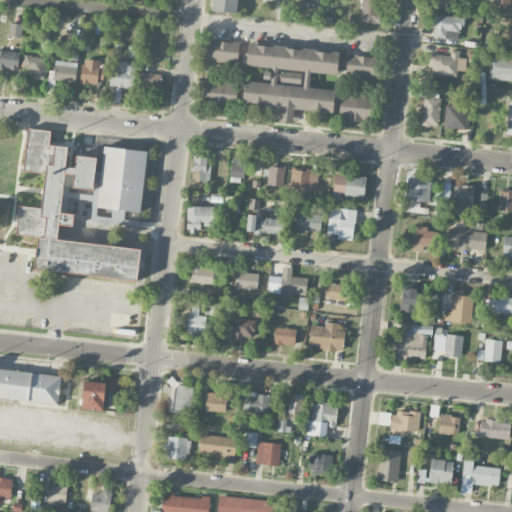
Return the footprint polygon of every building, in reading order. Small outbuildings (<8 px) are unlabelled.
[(236,13),(237,0),(212,0),(211,10),(236,13)] [(362,0),(359,20),(378,23),(381,0),(362,0)] [(462,18),(435,13),(431,36),(458,40),(462,18)] [(22,37),(22,23),(9,23),(8,36),(22,37)] [(241,43),(208,39),(206,59),(238,63),(241,43)] [(339,53),(248,43),(246,66),(264,68),(263,82),(244,80),(242,102),(280,106),(279,121),(292,123),(294,108),(333,112),(335,90),(309,87),(310,72),(337,74),(339,53)] [(0,68),(18,69),(19,51),(0,50),(0,68)] [(428,73),(457,76),(458,71),(465,71),(466,58),(459,58),(459,50),(451,50),(450,55),(430,53),(428,73)] [(345,73),(375,78),(378,58),(348,54),(345,73)] [(47,57),(25,55),(23,76),(45,79),(47,57)] [(81,81),(103,83),(104,68),(99,68),(100,60),(83,58),(81,81)] [(511,59),(490,59),(489,79),(511,80),(511,59)] [(54,94),(55,81),(76,82),(77,62),(55,61),(54,70),(49,70),(47,93),(54,94)] [(134,62),(112,61),(111,87),(133,88),(134,62)] [(138,89),(160,90),(161,73),(139,72),(138,89)] [(237,82),(203,80),(202,102),(235,103),(237,82)] [(339,120),(371,121),(372,96),(339,95),(339,120)] [(422,125),(438,126),(440,98),(423,97),(422,125)] [(462,105),(463,98),(447,98),(446,128),(469,129),(469,105),(462,105)] [(137,280),(140,248),(57,240),(59,224),(73,225),(74,214),(62,212),(65,187),(93,190),(96,157),(76,155),(74,168),(66,167),(68,146),(49,144),(51,131),(27,128),(23,171),(44,173),(40,208),(18,206),(15,234),(38,236),(34,269),(137,280)] [(98,208),(142,212),(146,150),(102,147),(98,208)] [(210,181),(210,165),(206,165),(207,154),(193,153),(192,180),(210,181)] [(231,177),(243,178),(245,158),(232,157),(231,177)] [(267,185),(284,186),(285,167),(268,166),(267,185)] [(290,186),(317,187),(318,170),(291,169),(290,186)] [(333,195),(365,196),(365,175),(334,174),(333,195)] [(430,202),(431,177),(408,176),(405,210),(419,211),(420,201),(430,202)] [(450,182),(438,182),(437,205),(449,205),(450,182)] [(474,185),(453,184),(452,210),(473,211),(474,185)] [(511,210),(511,190),(499,190),(498,210),(511,210)] [(199,233),(199,225),(214,226),(215,206),(187,205),(186,233),(199,233)] [(327,234),(337,235),(337,239),(353,240),(356,210),(329,207),(327,234)] [(138,225),(139,218),(125,218),(125,210),(112,210),(111,224),(138,225)] [(321,232),(322,214),(296,212),(295,231),(321,232)] [(246,232),(272,234),(271,238),(281,239),(282,218),(247,216),(246,232)] [(436,229),(415,227),(412,251),(423,252),(424,247),(434,248),(436,229)] [(486,250),(487,231),(447,229),(446,248),(486,250)] [(213,283),(214,267),(192,266),(191,282),(213,283)] [(305,295),(307,277),(291,276),(292,267),(282,266),(281,276),(269,275),(268,292),(305,295)] [(236,288),(257,288),(258,272),(236,271),(236,288)] [(346,300),(347,284),(326,283),(325,299),(346,300)] [(421,312),(422,287),(402,286),(401,312),(421,312)] [(445,321),(472,322),(473,296),(463,296),(464,290),(453,289),(452,312),(446,311),(445,321)] [(490,312),(511,314),(511,303),(511,295),(492,294),(490,312)] [(308,297),(299,297),(298,309),(307,310),(308,297)] [(204,334),(205,316),(198,315),(199,306),(189,305),(188,333),(204,334)] [(254,317),(232,318),(232,339),(255,338),(254,317)] [(309,348),(343,351),(345,331),(338,330),(339,323),(325,322),(325,326),(311,324),(309,348)] [(295,345),(296,328),(274,327),(273,344),(295,345)] [(463,337),(435,333),(432,358),(441,359),(441,355),(460,358),(463,337)] [(484,351),(477,350),(476,360),(499,363),(502,340),(485,338),(484,351)] [(61,376),(0,368),(0,397),(58,404),(61,376)] [(122,392),(123,377),(109,377),(108,392),(122,392)] [(81,408),(103,410),(106,383),(84,380),(81,408)] [(167,410),(191,412),(194,384),(170,382),(167,410)] [(205,411),(226,412),(227,392),(206,391),(205,411)] [(269,393),(243,392),(243,412),(268,414),(269,393)] [(288,413),(301,414),(303,394),(290,393),(288,413)] [(325,437),(327,425),(335,426),(338,405),(312,402),(308,435),(325,437)] [(391,432),(405,434),(405,430),(418,431),(420,412),(394,409),(391,432)] [(390,425),(391,412),(379,412),(378,424),(390,425)] [(458,434),(459,415),(440,415),(439,434),(458,434)] [(474,436),(508,439),(510,422),(480,419),(479,428),(475,428),(474,436)] [(256,447),(257,432),(245,431),(244,447),(256,447)] [(235,456),(236,437),(200,435),(199,454),(235,456)] [(190,438),(167,437),(166,458),(189,459),(190,438)] [(281,444),(258,441),(255,463),(279,466),(281,444)] [(400,450),(378,449),(377,480),(398,481),(400,450)] [(308,472),(331,472),(332,454),(308,454),(308,472)] [(470,474),(471,456),(464,456),(463,474),(470,474)] [(452,460),(430,459),(429,482),(451,483),(452,460)] [(469,483),(498,487),(501,468),(472,464),(469,483)] [(426,469),(419,468),(416,482),(424,483),(426,469)] [(0,500),(10,501),(12,478),(0,477),(0,500)] [(67,485),(49,483),(47,501),(65,503),(67,485)] [(90,511),(97,511),(110,511),(111,491),(91,490),(90,511)] [(165,493),(163,511),(208,511),(210,498),(165,493)] [(217,511),(275,511),(276,499),(219,496),(217,511)]
